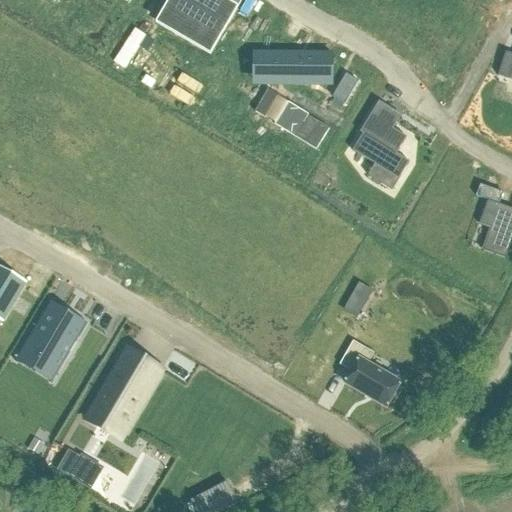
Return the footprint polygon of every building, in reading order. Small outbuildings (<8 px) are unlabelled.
[(175,0),(161,24),(189,41),(191,42),(204,49),(214,32),(219,35),(233,11),(213,0),(175,0)] [(444,0),(382,0),(380,3),(451,42),(467,12),(444,0)] [(134,31),(113,64),(125,71),(146,38),(134,31)] [(511,56),(506,54),(498,78),(510,82),(511,76),(511,56)] [(266,55),(266,85),(331,85),(332,56),(266,55)] [(346,76),(333,98),(345,106),(358,83),(346,76)] [(362,136),(352,153),(357,156),(362,158),(374,166),(399,181),(409,164),(397,156),(407,139),(393,131),(398,124),(392,120),(396,114),(389,110),(379,103),(360,134),(362,136)] [(511,210),(488,202),(479,225),(491,229),(483,252),(506,260),(511,243),(511,210)] [(0,269),(0,320),(2,322),(25,284),(0,269)] [(353,286),(348,294),(358,300),(360,301),(365,293),(363,291),(353,286)] [(51,304),(21,353),(55,374),(57,375),(63,365),(87,325),(81,322),(51,304)] [(353,343),(340,366),(352,373),(345,386),(386,409),(390,403),(393,405),(400,393),(397,391),(400,385),(368,366),(374,355),(353,343)] [(129,352),(87,422),(120,442),(161,371),(129,352)] [(34,441),(28,451),(38,456),(44,447),(34,441)] [(69,453),(58,472),(69,478),(80,459),(69,453)] [(233,474),(189,491),(196,511),(201,511),(242,496),(233,474)]
